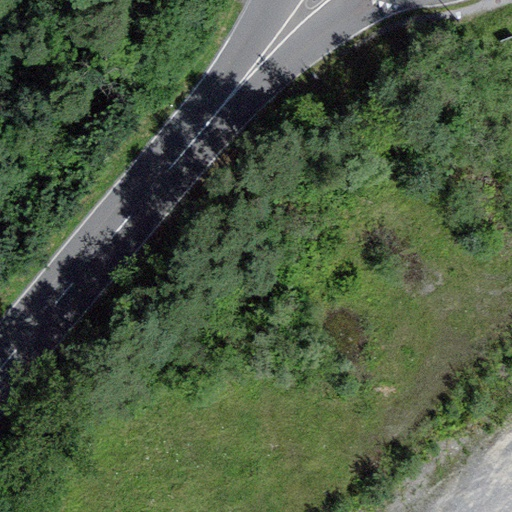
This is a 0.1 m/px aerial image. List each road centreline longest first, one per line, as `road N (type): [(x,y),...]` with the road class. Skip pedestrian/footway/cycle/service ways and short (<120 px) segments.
road 1 (unclassified): [(246,77),(0,369)]
road 2 (unclassified): [(246,77),(365,0)]
